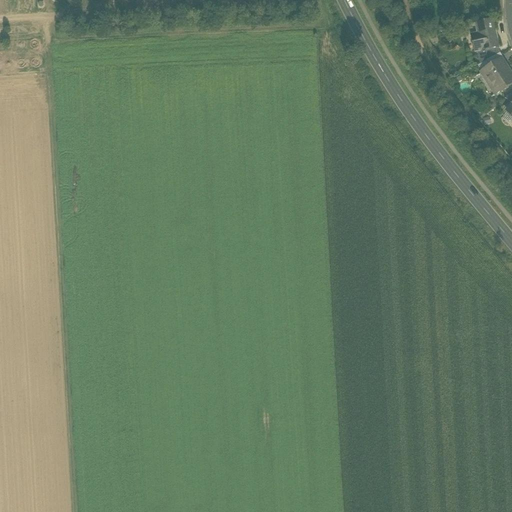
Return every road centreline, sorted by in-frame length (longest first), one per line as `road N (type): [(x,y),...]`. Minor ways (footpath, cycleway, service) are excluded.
road 1 (track): [(46,16),(74,511)]
road 2 (track): [(0,18),(297,0)]
road 3 (secondary): [(511,242),(410,115),(343,0)]
